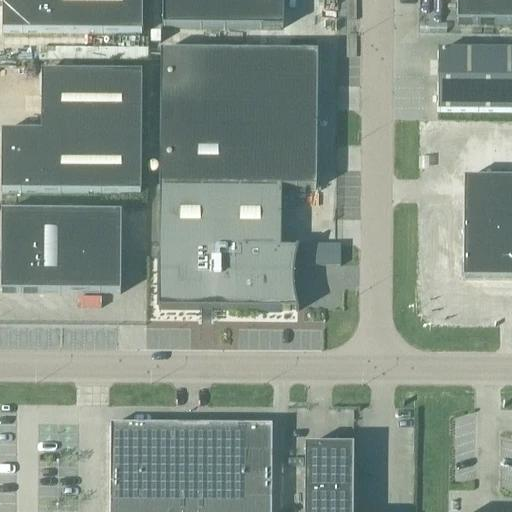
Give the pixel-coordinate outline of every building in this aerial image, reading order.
[(141,35),(141,0),(1,0),(1,34),(141,35)] [(161,0),(161,29),(282,30),(282,0),(161,0)] [(511,0),(456,0),(456,25),(511,25),(511,0)] [(511,52),(437,52),(437,113),(511,113),(511,52)] [(159,189),(157,311),(209,311),(258,311),(295,311),(295,313),(297,312),(294,303),(293,295),(292,286),(292,277),(293,268),(295,259),(297,250),(295,250),(295,251),(280,251),(280,190),(315,190),(317,55),(213,54),(160,53),(159,189)] [(141,75),(41,74),(40,134),(1,134),(0,194),(140,195),(141,75)] [(511,281),(511,180),(463,181),(462,281),(511,281)] [(120,295),(120,215),(0,214),(0,294),(120,295)] [(304,246),(304,267),(335,267),(338,267),(340,267),(340,246),(338,246),(335,246),(304,246)] [(270,511),(271,428),(110,427),(109,511),(270,511)] [(351,511),(353,448),(304,448),(303,511),(351,511)]
